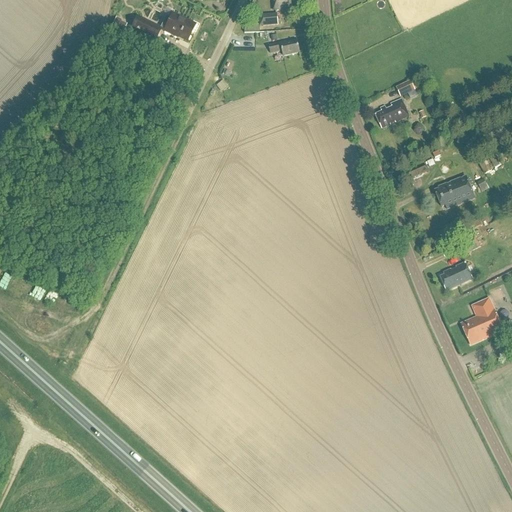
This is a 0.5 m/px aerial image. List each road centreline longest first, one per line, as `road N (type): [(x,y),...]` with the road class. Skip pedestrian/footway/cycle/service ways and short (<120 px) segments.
road 1 (tertiary): [(511,480),(406,249),(332,53),(324,0)]
road 2 (residential): [(100,292),(243,0)]
road 3 (trunk): [(189,511),(0,342)]
